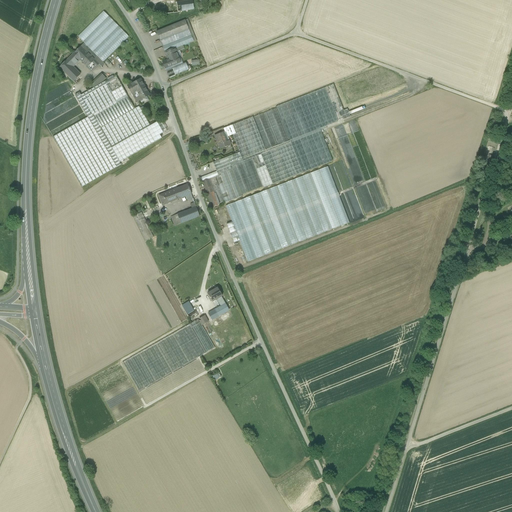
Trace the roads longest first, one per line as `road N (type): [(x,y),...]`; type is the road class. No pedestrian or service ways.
road 1 (track): [(116,0),(164,86),(221,244),(340,511)]
road 2 (track): [(510,111),(388,511)]
road 3 (primary): [(27,253),(27,136),(55,0)]
road 4 (track): [(298,32),(510,111)]
road 5 (primary): [(95,511),(45,368)]
road 6 (track): [(298,32),(164,86)]
road 7 (track): [(0,462),(29,398),(19,343)]
